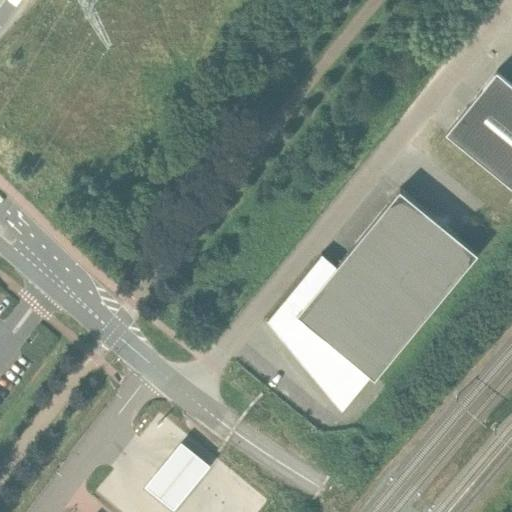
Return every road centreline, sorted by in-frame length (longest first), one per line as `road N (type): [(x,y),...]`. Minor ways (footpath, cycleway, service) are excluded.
road 1 (residential): [(231,430),(0,228)]
road 2 (unknown): [(231,430),(386,511)]
